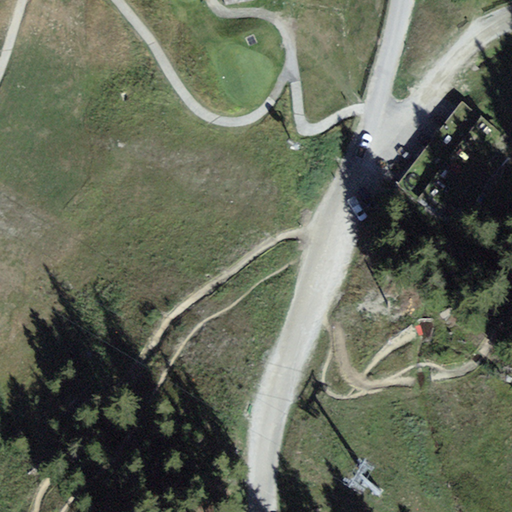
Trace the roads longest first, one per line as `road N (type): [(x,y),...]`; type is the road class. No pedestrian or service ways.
road 1 (track): [(261,511),(270,400),(348,193),(457,53),(511,14)]
road 2 (track): [(374,106),(307,129),(292,61),(255,115),(208,116),(118,0)]
road 3 (unclassified): [(348,193),(401,0)]
